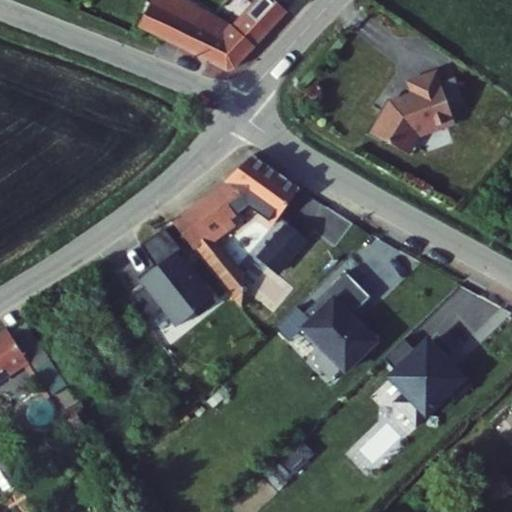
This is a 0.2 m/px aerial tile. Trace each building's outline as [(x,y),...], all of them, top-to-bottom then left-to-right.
[(143,0),(136,14),(223,56),(233,54),(254,32),(257,34),(287,3),(284,0),(252,0),(236,17),(206,0),(143,0)] [(452,81),(449,70),(421,80),(424,91),(402,99),(396,108),(393,106),(380,128),(418,151),(428,134),(458,124),(457,119),(465,116),(462,109),(452,81)] [(452,81),(462,109),(477,104),(467,75),(452,81)] [(263,148),(170,211),(187,234),(205,222),(258,186),(280,209),(306,174),(263,148)] [(240,267),(223,283),(237,301),(307,234),(292,219),(240,267)] [(205,222),(187,234),(223,283),(240,267),(205,222)] [(318,245),(307,234),(237,301),(243,308),(278,276),(281,279),(318,245)] [(374,284),(349,258),(306,300),(313,307),(306,314),(349,357),(379,328),(354,303),(374,284)] [(0,325),(0,370),(20,358),(0,325)] [(417,341),(404,328),(384,348),(398,362),(399,360),(415,376),(408,383),(398,392),(417,411),(449,380),(455,386),(469,373),(453,357),(450,360),(443,354),(447,350),(428,331),(417,341)] [(50,357),(30,370),(47,397),(68,384),(50,357)] [(0,451),(0,477),(2,480),(14,472),(0,451)]
